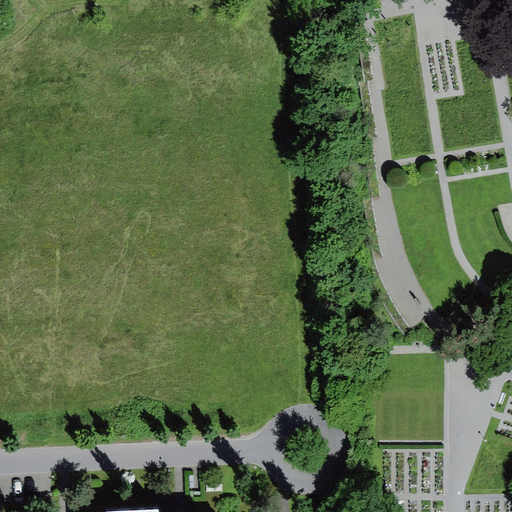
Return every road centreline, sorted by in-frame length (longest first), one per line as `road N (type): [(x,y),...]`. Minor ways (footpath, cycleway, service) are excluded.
road 1 (residential): [(0,464),(253,451)]
road 2 (residential): [(253,451),(290,421),(318,417),(337,448),(322,474),(286,475),(269,460)]
